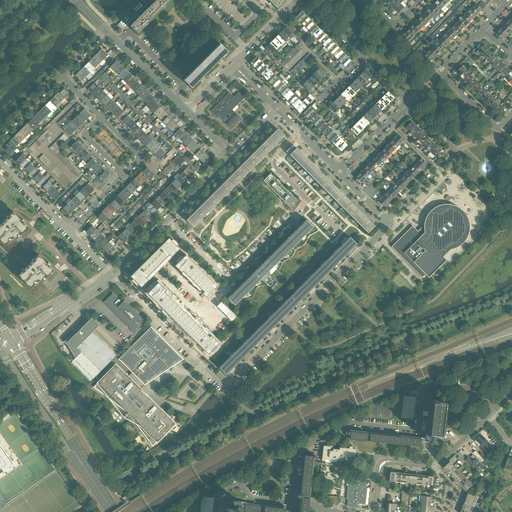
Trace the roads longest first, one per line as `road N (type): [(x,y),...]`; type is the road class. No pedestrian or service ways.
road 1 (residential): [(226,387),(387,223)]
road 2 (primary): [(116,511),(11,340)]
road 3 (primary): [(0,347),(109,511)]
road 4 (residential): [(166,220),(228,280),(293,215)]
road 5 (residential): [(387,223),(452,153),(408,103)]
road 6 (residential): [(226,387),(112,273)]
road 7 (residential): [(501,125),(441,71),(482,29)]
road 8 (residential): [(339,232),(273,165),(300,134)]
road 9 (residential): [(11,340),(112,273)]
